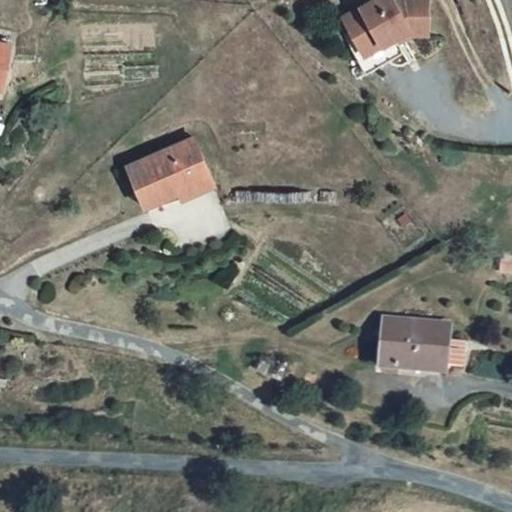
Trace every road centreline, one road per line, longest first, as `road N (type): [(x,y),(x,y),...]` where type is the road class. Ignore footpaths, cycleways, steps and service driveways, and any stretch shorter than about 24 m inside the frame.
road 1 (unclassified): [(0,302),(167,353),(390,473)]
road 2 (unclassified): [(390,473),(0,459)]
road 3 (unclassified): [(511,508),(390,473)]
